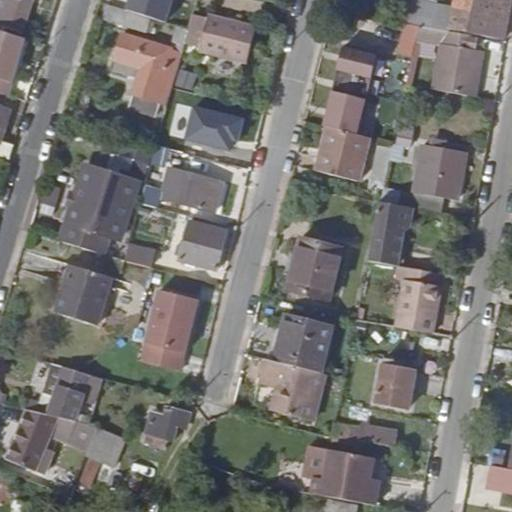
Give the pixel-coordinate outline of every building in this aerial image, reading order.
[(0,0),(0,29),(21,37),(32,0),(0,0)] [(106,0),(104,7),(125,13),(127,7),(137,10),(139,0),(106,0)] [(466,32),(472,0),(453,0),(451,12),(448,29),(466,32)] [(508,0),(472,0),(466,32),(502,39),(508,0)] [(125,13),(104,7),(99,22),(139,35),(145,20),(125,13)] [(451,12),(434,9),(430,26),(448,29),(451,12)] [(185,34),(189,21),(189,20),(176,15),(173,24),(164,21),(163,26),(175,30),(185,34)] [(185,34),(250,51),(255,32),(206,19),(204,25),(189,21),(185,34)] [(418,32),(385,23),(377,53),(411,62),(415,43),(418,32)] [(168,54),(179,58),(182,46),(185,34),(175,30),(168,54)] [(477,55),(480,40),(465,39),(427,33),(418,32),(415,43),(439,47),(431,91),(474,98),(482,56),(477,55)] [(245,66),(250,51),(185,34),(182,46),(197,50),(196,53),(245,66)] [(0,96),(4,98),(21,42),(0,35),(0,96)] [(170,76),(173,76),(179,58),(168,54),(118,40),(111,65),(112,66),(138,74),(136,83),(131,99),(135,100),(131,109),(150,115),(153,106),(162,108),(170,76)] [(340,45),(337,72),(373,76),(376,50),(340,45)] [(110,75),(136,83),(138,74),(112,66),(110,75)] [(185,138),(233,151),(241,118),(194,106),(185,138)] [(0,160),(6,162),(10,148),(0,144),(0,140),(8,114),(0,111),(0,160)] [(350,127),(354,114),(346,112),(343,126),(350,127)] [(383,120),(354,114),(350,127),(380,134),(383,120)] [(365,139),(323,129),(313,174),(353,184),(365,139)] [(411,209),(439,214),(442,198),(455,200),(463,155),(441,151),(443,142),(432,140),(431,149),(420,147),(409,208),(411,209)] [(388,160),(409,163),(412,144),(390,141),(388,160)] [(220,180),(181,170),(172,168),(166,167),(158,199),(211,213),(220,180)] [(69,210),(59,244),(98,256),(103,238),(115,241),(132,185),(81,170),(73,197),(69,210)] [(137,204),(152,209),(155,198),(140,194),(137,204)] [(69,210),(73,197),(66,195),(62,208),(69,210)] [(409,208),(379,202),(379,203),(365,262),(395,268),(401,230),(408,227),(411,209),(409,208)] [(185,264),(203,269),(213,272),(223,233),(185,223),(182,235),(173,233),(170,245),(173,247),(172,255),(176,256),(174,261),(185,264)] [(401,230),(395,268),(401,269),(408,227),(401,230)] [(337,249),(298,239),(285,288),(324,299),(337,249)] [(120,263),(146,269),(149,258),(123,250),(120,263)] [(105,267),(117,271),(120,263),(107,259),(105,267)] [(201,275),(203,269),(185,264),(183,270),(201,275)] [(63,265),(50,305),(56,307),(67,267),(63,265)] [(67,267),(56,307),(98,320),(110,280),(67,267)] [(439,284),(441,276),(401,269),(395,268),(394,276),(401,277),(439,284)] [(391,327),(430,334),(439,284),(401,277),(391,327)] [(103,321),(114,281),(110,280),(98,320),(103,321)] [(103,321),(107,322),(118,283),(114,281),(103,321)] [(154,292),(144,331),(182,341),(192,302),(154,292)] [(56,307),(50,305),(47,313),(53,315),(56,307)] [(56,307),(53,315),(95,329),(98,320),(56,307)] [(270,363),(317,374),(328,327),(281,317),(270,363)] [(104,331),(107,322),(103,321),(98,320),(95,329),(104,331)] [(144,331),(140,344),(179,355),(182,341),(144,331)] [(380,367),(409,373),(410,366),(382,360),(380,367)] [(270,363),(263,361),(259,380),(282,386),(276,413),(310,422),(322,376),(317,374),(270,363)] [(58,369),(45,365),(35,394),(49,398),(58,369)] [(414,374),(409,373),(380,367),(373,403),(406,410),(414,374)] [(87,403),(94,378),(58,369),(49,398),(46,407),(42,417),(69,422),(77,400),(87,403)] [(269,412),(276,413),(282,386),(259,380),(257,384),(274,389),(269,412)] [(27,402),(24,413),(42,417),(46,407),(27,402)] [(172,426),(175,411),(160,408),(158,414),(146,412),(138,442),(162,448),(165,438),(169,439),(172,426)] [(183,413),(175,411),(172,426),(179,428),(183,413)] [(94,430),(73,424),(69,422),(42,417),(24,413),(21,413),(6,460),(40,471),(51,441),(43,438),(47,427),(69,433),(90,439),(94,430)] [(329,437),(393,449),(396,433),(361,425),(359,431),(332,426),(329,437)] [(312,479),(309,495),(373,506),(378,482),(373,481),(368,480),(372,460),(327,452),(322,481),(312,479)] [(81,473),(91,476),(96,462),(86,459),(81,473)] [(377,461),(372,460),(368,480),(373,481),(377,461)] [(511,474),(486,470),(483,490),(511,494),(511,474)] [(86,488),(91,476),(81,473),(77,484),(86,488)] [(0,508),(8,511),(9,511),(16,495),(6,491),(8,488),(0,484),(0,508)] [(63,507),(68,494),(56,490),(52,502),(63,507)] [(314,511),(353,511),(354,508),(314,500),(311,511),(314,511)]
